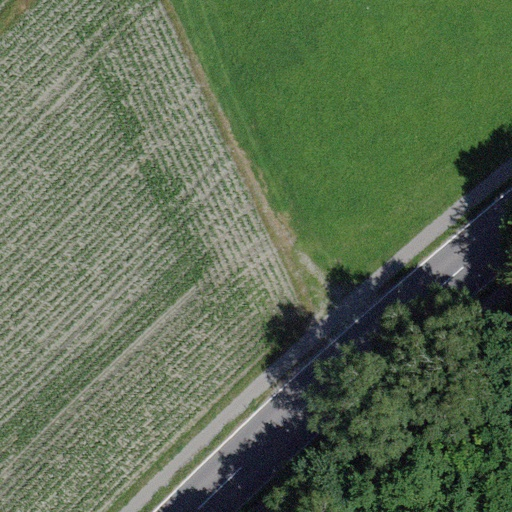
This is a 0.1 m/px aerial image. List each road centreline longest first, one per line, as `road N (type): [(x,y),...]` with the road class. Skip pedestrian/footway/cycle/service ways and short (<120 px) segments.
road 1 (secondary): [(212,511),(511,240)]
road 2 (track): [(379,360),(295,223),(200,0)]
